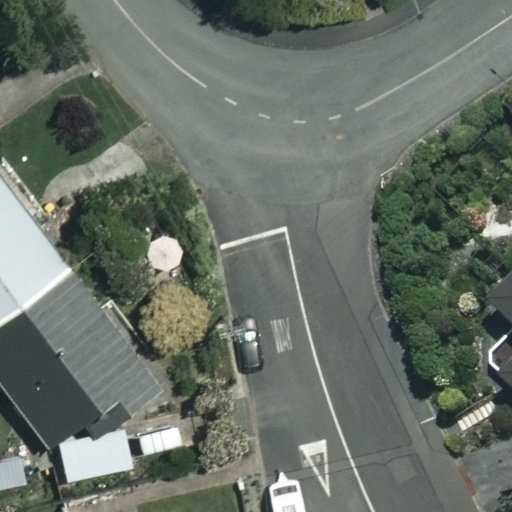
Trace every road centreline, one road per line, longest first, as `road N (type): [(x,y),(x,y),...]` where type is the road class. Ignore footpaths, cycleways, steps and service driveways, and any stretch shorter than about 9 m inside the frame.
road 1 (residential): [(372,511),(341,444),(296,280),(284,220),(288,120)]
road 2 (residential): [(288,120),(344,113),(418,81),(511,17)]
road 3 (residential): [(114,0),(177,69),(231,105),(288,120)]
